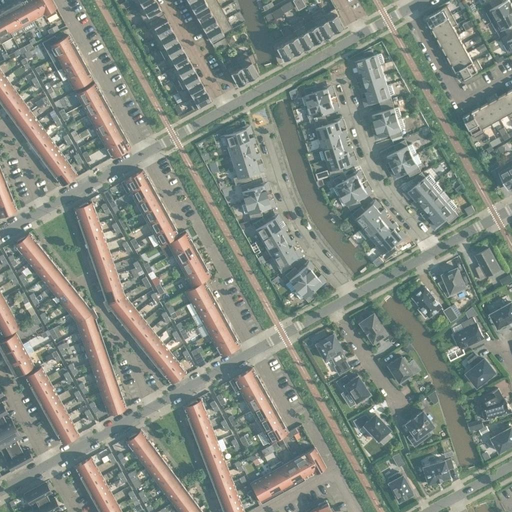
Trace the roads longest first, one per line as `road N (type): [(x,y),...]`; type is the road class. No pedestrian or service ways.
road 1 (residential): [(343,82),(378,180),(435,251)]
road 2 (residential): [(264,131),(306,240),(352,297)]
road 3 (residential): [(57,0),(147,152)]
road 4 (residential): [(511,72),(459,101),(407,7)]
road 5 (residential): [(359,34),(227,108)]
road 6 (residential): [(167,0),(227,108)]
road 7 (residential): [(256,349),(149,407)]
